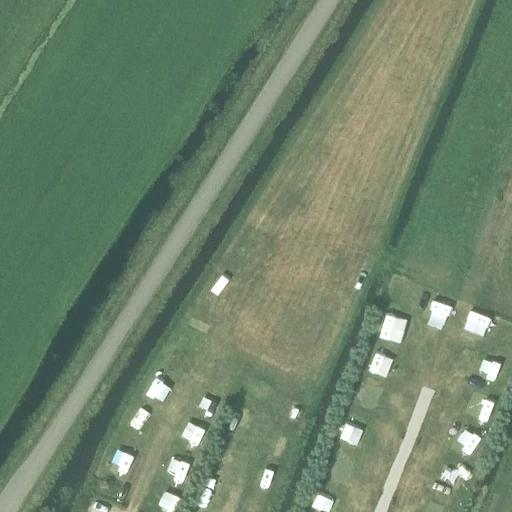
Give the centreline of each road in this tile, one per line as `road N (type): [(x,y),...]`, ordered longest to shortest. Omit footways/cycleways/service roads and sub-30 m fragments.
road 1 (unclassified): [(3,511),(331,0)]
road 2 (track): [(444,349),(379,511)]
